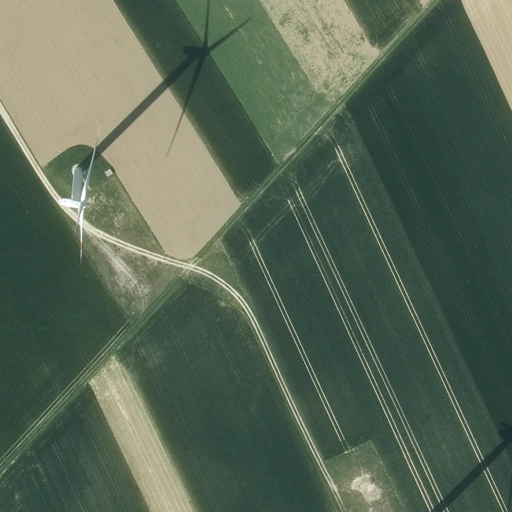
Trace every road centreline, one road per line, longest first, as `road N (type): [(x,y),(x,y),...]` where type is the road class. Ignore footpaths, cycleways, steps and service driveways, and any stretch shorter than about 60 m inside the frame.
road 1 (track): [(0,473),(436,0)]
road 2 (track): [(0,107),(68,214),(241,296),(322,466)]
